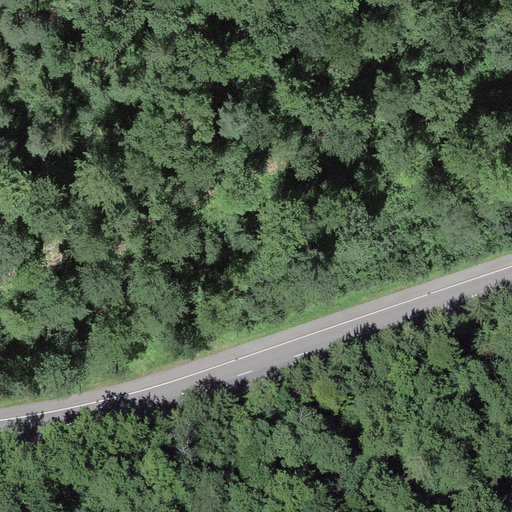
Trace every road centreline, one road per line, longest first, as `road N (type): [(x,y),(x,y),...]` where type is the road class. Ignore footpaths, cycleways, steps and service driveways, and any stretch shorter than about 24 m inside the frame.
road 1 (secondary): [(0,432),(195,391),(511,282)]
road 2 (unclassified): [(230,0),(30,20),(0,14)]
